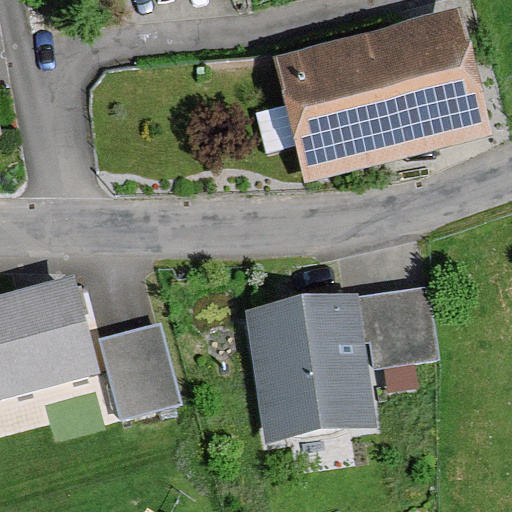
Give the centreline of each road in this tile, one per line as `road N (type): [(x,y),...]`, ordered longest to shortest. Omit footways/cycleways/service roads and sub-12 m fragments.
road 1 (residential): [(0,232),(247,230),(362,219),(511,174)]
road 2 (unknown): [(80,231),(59,92),(91,57),(253,45),(388,0)]
